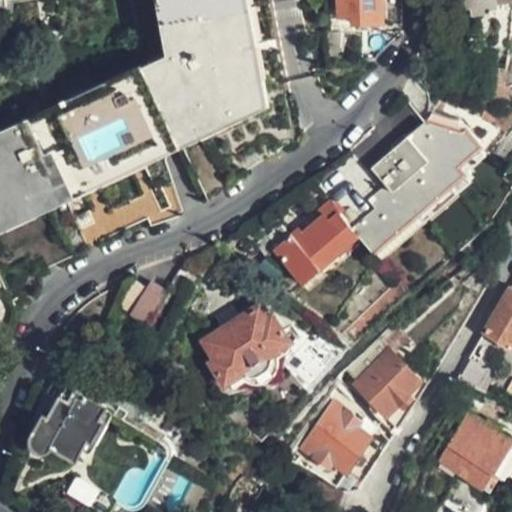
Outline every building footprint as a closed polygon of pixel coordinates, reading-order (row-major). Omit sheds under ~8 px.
[(231,0),(158,0),(167,40),(171,39),(172,54),(157,61),(155,57),(0,135),(0,217),(255,94),(254,86),(248,85),(231,0)] [(380,23),(379,0),(337,0),(339,15),(352,16),(353,24),(380,23)] [(456,0),(458,19),(491,16),(490,3),(489,0),(456,0)] [(377,185),(390,232),(461,163),(454,156),(474,136),(458,119),(454,123),(414,121),(371,163),(374,173),(381,180),(377,185)] [(375,247),(390,232),(377,185),(367,196),(370,199),(349,220),(355,228),(375,247)] [(355,228),(349,220),(324,195),(314,205),(319,210),(298,229),(291,237),(286,231),(274,220),(250,243),(268,259),(273,255),(301,281),(355,228)] [(293,224),(286,231),(291,237),(298,229),(293,224)] [(8,261),(21,255),(15,239),(0,244),(8,261)] [(151,282),(131,315),(146,323),(165,291),(151,282)] [(511,288),(510,288),(483,334),(510,349),(511,344),(511,288)] [(266,319),(257,306),(238,318),(239,322),(225,330),(222,328),(202,340),(215,360),(211,364),(224,383),(243,371),(248,375),(254,375),(260,374),(264,371),(268,366),(269,361),(268,355),(287,342),(271,316),(266,319)] [(384,413),(397,400),(407,389),(415,382),(386,353),(355,383),(384,413)] [(107,421),(114,406),(57,377),(49,393),(59,398),(48,420),(41,417),(30,438),(27,447),(27,449),(28,453),(30,455),(32,457),(35,460),(37,461),(40,461),(43,462),(46,462),(48,461),(51,460),(53,459),(55,457),(59,452),(84,465),(95,443),(105,448),(116,426),(107,421)] [(407,389),(397,400),(405,409),(416,397),(407,389)] [(345,472),(367,437),(354,427),(357,422),(331,403),(300,450),(327,467),(331,463),(345,472)] [(123,411),(114,406),(107,421),(116,426),(123,411)] [(483,487),(511,440),(511,438),(466,410),(436,460),(483,487)]
